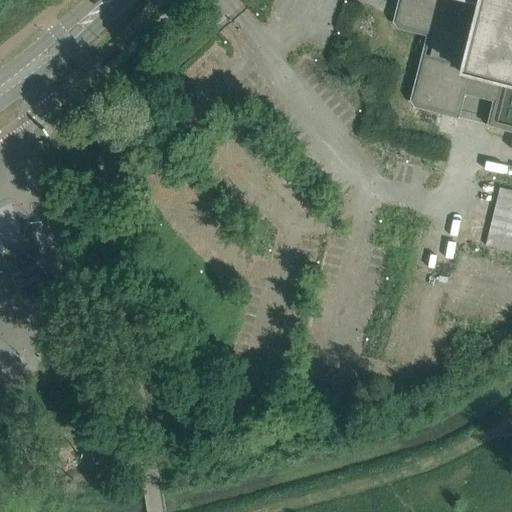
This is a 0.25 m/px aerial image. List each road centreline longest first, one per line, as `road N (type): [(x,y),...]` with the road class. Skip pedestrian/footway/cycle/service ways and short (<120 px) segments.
road 1 (track): [(511,414),(438,462),(272,511)]
road 2 (tertiary): [(0,107),(74,53),(128,0)]
road 3 (tertiary): [(100,0),(0,83)]
